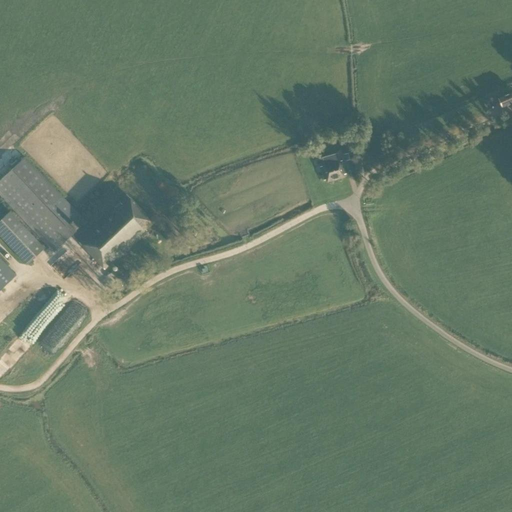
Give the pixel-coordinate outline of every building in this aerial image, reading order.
[(511,90),(497,96),(501,105),(511,101),(511,90)] [(354,150),(352,139),(345,141),(348,152),(354,150)] [(346,162),(353,159),(351,153),(344,155),(346,162)] [(322,158),(324,166),(320,167),(323,181),(326,180),(327,183),(344,178),(343,175),(345,175),(342,161),(339,162),(337,154),(322,158)] [(0,180),(0,195),(13,209),(54,252),(72,236),(104,270),(153,224),(126,195),(118,202),(121,205),(115,210),(114,209),(92,230),(24,158),(0,180)] [(9,213),(0,221),(0,237),(26,266),(44,249),(9,213)] [(0,290),(14,277),(0,262),(0,290)]
